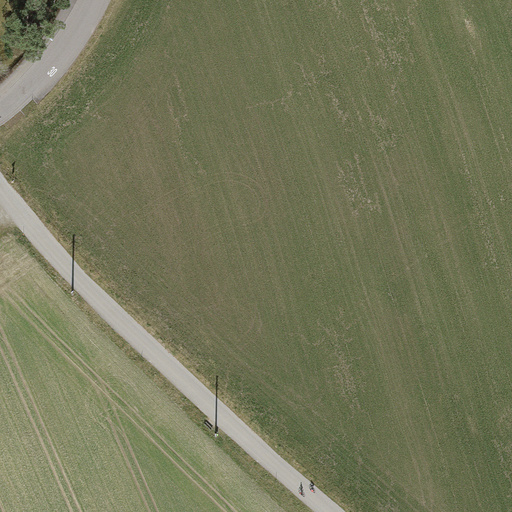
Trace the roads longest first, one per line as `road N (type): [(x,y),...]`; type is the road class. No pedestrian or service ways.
road 1 (track): [(0,187),(71,273),(330,511)]
road 2 (residential): [(91,0),(67,43),(0,113)]
